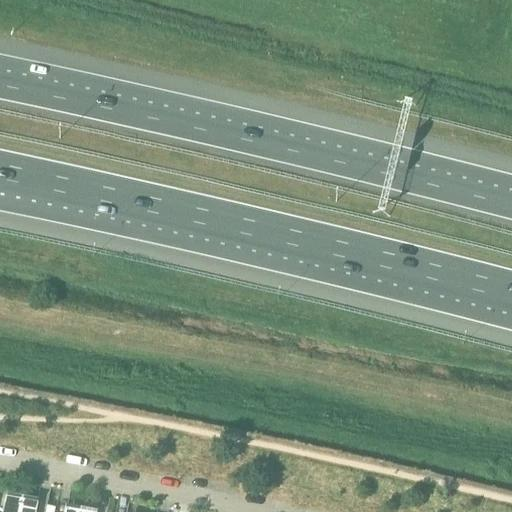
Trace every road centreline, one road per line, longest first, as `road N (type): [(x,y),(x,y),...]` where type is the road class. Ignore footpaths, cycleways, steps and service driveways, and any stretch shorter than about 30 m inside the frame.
road 1 (motorway): [(511,206),(0,86)]
road 2 (motorway): [(0,172),(511,292)]
road 3 (residential): [(275,511),(0,459)]
